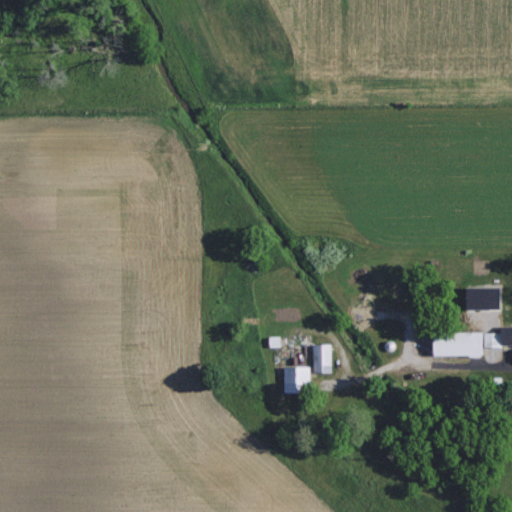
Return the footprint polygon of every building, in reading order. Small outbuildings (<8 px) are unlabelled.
[(472,308),(505,307),(505,287),(471,288),(472,308)] [(502,332),(486,332),(487,348),(494,348),(494,345),(503,345),(502,332)] [(439,355),(486,354),(485,333),(438,334),(439,355)] [(334,372),(334,344),(316,344),(316,372),(334,372)] [(287,391),(312,392),(313,367),(287,366),(287,391)]
